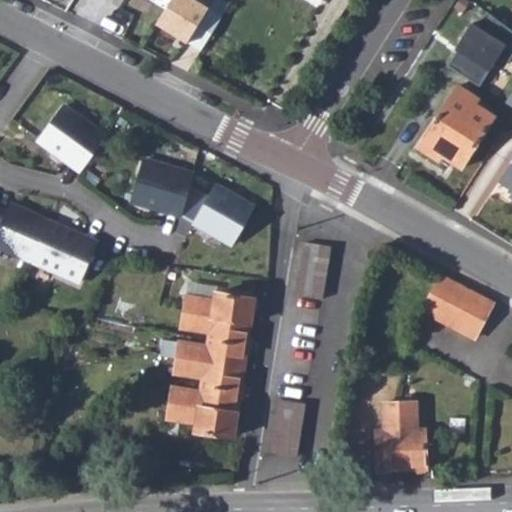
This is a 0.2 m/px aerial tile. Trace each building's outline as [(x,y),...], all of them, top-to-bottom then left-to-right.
[(172,0),(157,24),(204,52),(225,17),(195,0),(172,0)] [(481,88),(511,41),(511,30),(487,11),(450,66),(481,88)] [(459,85),(420,148),(443,161),(446,158),(464,167),(496,116),(479,104),(481,99),(459,85)] [(39,138),(78,170),(105,134),(64,105),(39,138)] [(132,200),(183,214),(191,183),(194,170),(144,159),(132,200)] [(511,161),(500,181),(511,190),(511,192),(510,194),(511,195),(511,161)] [(191,183),(183,214),(233,243),(256,204),(215,182),(209,193),(191,183)] [(0,211),(0,246),(33,262),(51,222),(11,204),(5,214),(0,211)] [(51,222),(33,262),(78,282),(96,243),(51,222)] [(309,244),(307,257),(333,260),(335,249),(309,244)] [(307,257),(305,269),(330,272),(333,260),(307,257)] [(305,269),(302,281),(328,286),(330,272),(305,269)] [(444,273),(427,309),(477,335),(494,301),(444,273)] [(302,281),(300,295),(325,300),(328,286),(302,281)] [(190,295),(187,310),(251,322),(255,298),(218,291),(217,300),(190,295)] [(251,322),(187,310),(185,325),(212,330),(210,338),(247,345),(251,322)] [(182,341),(179,355),(244,368),(247,345),(210,338),(208,345),(182,341)] [(244,368),(179,355),(176,372),(203,377),(203,383),(241,390),(244,368)] [(173,389),(171,402),(237,412),(241,390),(203,383),(201,394),(173,389)] [(282,398),(279,408),(304,414),(307,403),(282,398)] [(400,466),(399,399),(382,399),(383,429),(376,429),(377,467),(400,466)] [(413,400),(399,399),(400,466),(424,466),(424,430),(414,429),(413,400)] [(171,402),(168,417),(196,422),(196,427),(233,433),(237,412),(171,402)] [(277,420),(302,426),(304,414),(279,408),(277,420)] [(274,433),(300,438),(302,426),(277,420),(274,433)] [(271,449),(297,454),(300,438),(274,433),(271,449)]
